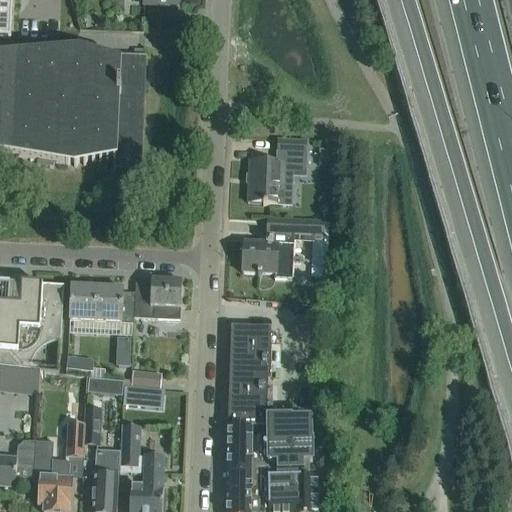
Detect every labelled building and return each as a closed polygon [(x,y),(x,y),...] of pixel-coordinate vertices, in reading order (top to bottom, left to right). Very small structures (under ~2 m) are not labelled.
[(0,0),(0,40),(10,41),(12,0),(0,0)] [(143,0),(144,7),(177,8),(177,0),(143,0)] [(141,172),(146,58),(117,57),(117,66),(79,56),(58,57),(58,51),(42,53),(42,58),(21,60),(20,55),(4,56),(4,61),(0,61),(0,160),(15,164),(16,159),(37,162),(36,167),(52,170),(53,165),(73,168),(113,161),(112,170),(141,172)] [(277,143),(277,158),(307,159),(307,144),(277,143)] [(249,164),(247,205),(263,206),(262,207),(276,208),(291,209),(292,190),(283,190),(283,171),(306,172),(307,159),(277,158),(276,166),(249,164)] [(243,245),(242,276),(258,277),(258,279),(260,279),(261,277),(276,278),(275,284),(292,284),(293,266),(303,266),(303,261),(293,261),(294,249),(294,238),(309,239),(313,239),(312,246),(323,247),(324,225),(267,222),(266,236),(272,236),(272,241),(266,240),(266,246),(243,245)] [(180,311),(181,285),(151,284),(150,289),(136,288),(136,287),(135,287),(135,296),(133,322),(154,323),(154,310),(180,311)] [(0,371),(27,374),(28,367),(30,363),(32,358),(35,354),(40,351),(43,349),(47,347),(50,346),(54,344),(60,342),(63,289),(21,287),(21,288),(9,287),(9,286),(0,285),(0,371)] [(96,325),(96,291),(71,290),(69,324),(96,325)] [(133,322),(135,296),(122,296),(122,292),(96,291),(96,325),(133,327),(133,322)] [(317,511),(317,481),(309,481),(308,466),(312,466),(312,445),(311,445),(310,423),(290,424),(290,422),(266,423),(267,384),(269,384),(270,332),(231,330),(229,382),(227,430),(226,430),(226,450),(224,511),(317,511)] [(130,341),(117,341),(116,369),(130,369),(130,341)] [(92,373),(93,362),(67,359),(66,371),(92,373)] [(131,389),(159,391),(161,378),(133,375),(131,389)] [(56,378),(39,378),(49,407),(64,402),(56,378)] [(84,452),(85,417),(85,413),(74,412),(73,428),(68,428),(66,461),(83,462),(84,452)] [(102,418),(85,417),(84,452),(100,453),(102,418)] [(120,477),(143,479),(143,491),(130,490),(128,511),(161,511),(164,460),(140,459),(141,429),(122,428),(120,477)] [(33,485),(35,445),(28,444),(28,445),(23,444),(17,450),(17,455),(16,455),(16,462),(0,460),(0,490),(14,492),(15,484),(33,485)] [(53,446),(35,445),(33,485),(39,485),(38,509),(43,509),(42,511),(69,511),(71,482),(69,481),(69,467),(52,466),(53,446)] [(116,511),(119,470),(120,456),(96,455),(95,480),(94,480),(92,511),(116,511)]
